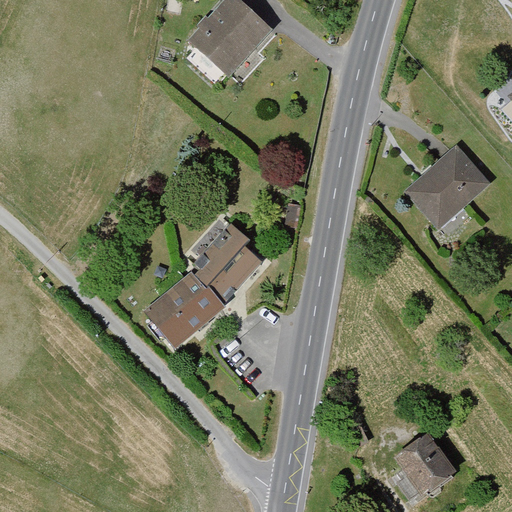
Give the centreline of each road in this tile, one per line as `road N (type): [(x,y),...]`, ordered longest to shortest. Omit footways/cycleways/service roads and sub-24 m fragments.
road 1 (tertiary): [(380,0),(359,71),(283,508)]
road 2 (residential): [(283,508),(0,218)]
